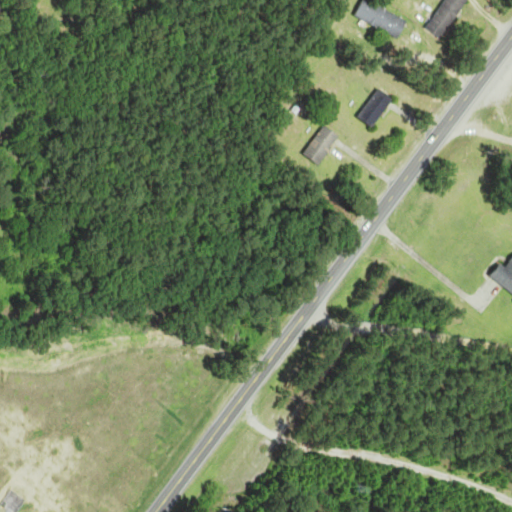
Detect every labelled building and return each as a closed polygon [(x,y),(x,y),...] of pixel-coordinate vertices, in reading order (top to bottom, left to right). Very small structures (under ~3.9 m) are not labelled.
[(410,21),(369,0),(365,0),(357,17),(401,39),(410,21)] [(471,0),(447,0),(428,29),(445,41),(471,0)] [(376,128),(397,99),(383,88),(361,118),(376,128)] [(343,136),(327,126),(309,154),(325,165),(343,136)] [(493,276),(511,290),(511,262),(509,267),(503,263),(493,276)]
